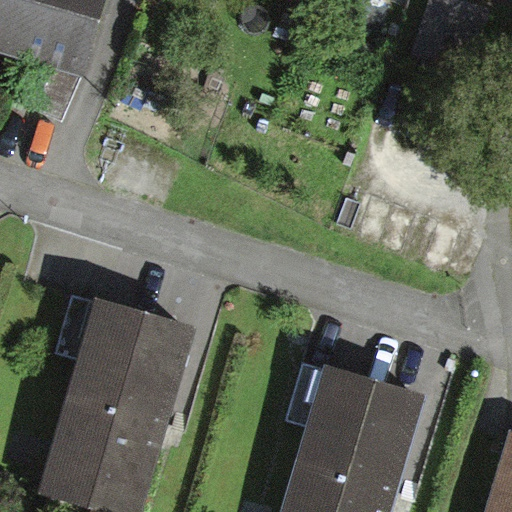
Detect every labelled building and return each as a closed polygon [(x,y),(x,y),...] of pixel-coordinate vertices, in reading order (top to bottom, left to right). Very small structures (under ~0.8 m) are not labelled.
[(87,0),(0,0),(0,79),(84,106),(114,8),(87,0)] [(479,24),(431,6),(410,60),(458,78),(479,24)] [(17,511),(121,511),(183,336),(90,303),(17,511)] [(283,511),(386,511),(424,406),(331,374),(283,511)] [(511,511),(511,468),(498,511),(511,511)]
